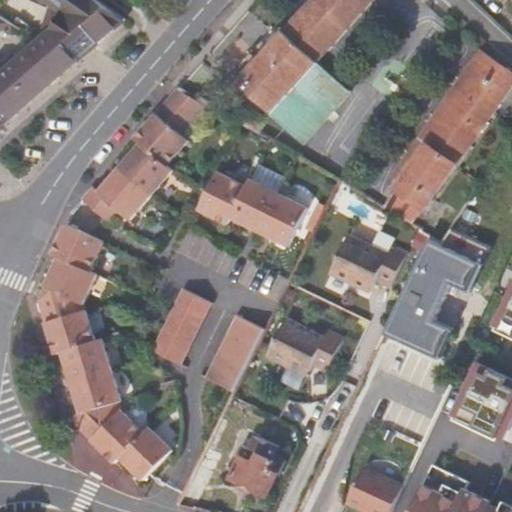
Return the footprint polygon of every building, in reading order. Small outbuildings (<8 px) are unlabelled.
[(85,31),(96,45),(125,20),(97,0),(0,0),(0,130),(53,83),(78,62),(51,34),(2,77),(0,73),(0,31),(9,22),(0,14),(0,0),(48,0),(65,12),(81,34),(85,31)] [(238,79),(277,112),(275,115),(287,125),(308,143),(354,91),(320,61),(373,0),(310,0),(268,47),(267,46),(238,79)] [(78,62),(96,45),(85,31),(81,34),(65,12),(51,34),(78,62)] [(424,214),(511,116),(511,73),(494,58),(391,170),(400,178),(392,185),(424,214)] [(101,190),(96,186),(83,200),(110,224),(122,210),(132,218),(174,171),(168,166),(190,140),(182,133),(207,103),(202,99),(200,101),(181,84),(134,138),(141,144),(101,190)] [(270,123),(241,105),(234,117),(262,134),(270,123)] [(262,134),(276,142),(287,125),(275,115),(270,123),(262,134)] [(511,133),(442,246),(431,240),(380,345),(410,359),(465,242),(476,247),(505,182),(509,184),(511,176),(511,133)] [(292,249),(311,211),(255,181),(251,188),(221,173),(202,211),(231,226),(235,219),(292,249)] [(511,176),(509,184),(508,187),(500,204),(511,209),(511,176)] [(511,242),(511,209),(500,204),(479,252),(499,261),(493,273),(500,276),(511,250),(511,243),(511,242)] [(61,257),(41,297),(58,354),(64,352),(81,411),(76,415),(83,431),(113,464),(119,457),(141,482),(170,452),(149,428),(143,434),(123,413),(103,339),(97,341),(85,303),(99,276),(92,271),(107,241),(68,223),(53,253),(61,257)] [(391,292),(407,260),(391,252),(389,258),(349,238),(332,273),(371,293),(375,285),(391,292)] [(511,286),(493,325),(511,333),(511,286)] [(181,365),(213,303),(187,290),(155,351),(181,365)] [(240,319),(208,381),(234,394),(266,332),(240,319)] [(327,373),(343,341),(330,334),(326,340),(287,319),(267,358),(308,378),(314,366),(327,373)] [(452,416),(504,440),(511,422),(511,379),(476,363),(452,416)] [(67,425),(63,410),(51,413),(55,428),(67,425)] [(236,427),(221,419),(177,505),(193,510),(236,427)] [(274,456),(278,448),(257,437),(252,447),(248,445),(231,478),(266,497),(277,476),(279,477),(286,463),(274,456)] [(408,511),(485,511),(488,506),(491,501),(465,489),(468,482),(432,464),(408,511)] [(391,511),(402,489),(362,469),(347,502),(367,511),(391,511)] [(320,499),(309,493),(300,511),(319,511),(314,510),(320,499)]
